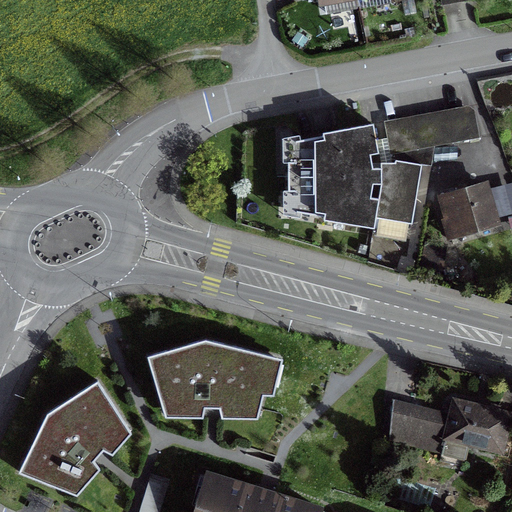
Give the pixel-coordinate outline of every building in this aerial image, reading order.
[(377,154),(372,125),(322,134),(322,137),(294,142),(294,163),(287,163),(287,192),(294,192),(295,213),(323,218),(322,221),(373,229),(374,219),(380,188),(379,169),(371,169),(369,156),(377,154)] [(379,164),(379,169),(380,188),(374,219),(410,225),(420,166),(394,161),(394,164),(379,164)] [(484,186),(440,199),(446,220),(441,222),(446,240),(458,237),(457,235),(495,224),(484,186)] [(205,341),(150,357),(167,417),(211,417),(257,418),(270,357),(205,341)] [(131,434),(95,380),(45,412),(17,472),(76,495),(106,462),(131,434)] [(500,452),(509,416),(453,402),(447,426),(410,417),(411,408),(393,403),(390,439),(441,452),(438,462),(461,468),(467,444),(500,452)] [(194,511),(317,511),(318,511),(268,495),(206,476),(194,511)]
